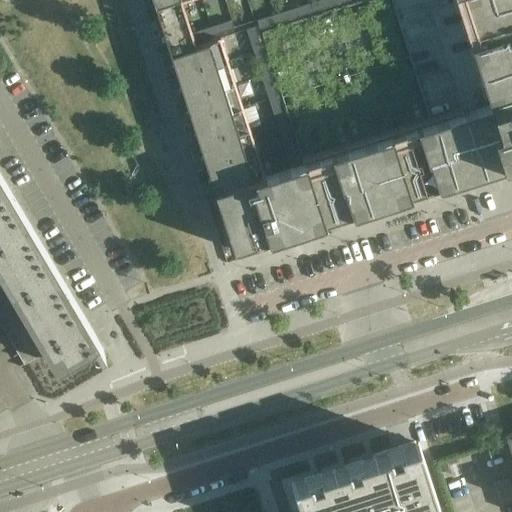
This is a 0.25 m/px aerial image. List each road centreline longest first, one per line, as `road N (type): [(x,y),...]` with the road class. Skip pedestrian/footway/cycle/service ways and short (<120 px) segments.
road 1 (tertiary): [(382,339),(57,444)]
road 2 (tertiary): [(74,467),(392,366)]
road 3 (unclassified): [(118,303),(0,98)]
road 4 (unclassified): [(511,224),(360,276)]
road 5 (tertiary): [(511,299),(382,339)]
road 6 (unclassified): [(360,276),(236,315)]
road 7 (tertiary): [(392,366),(511,329)]
